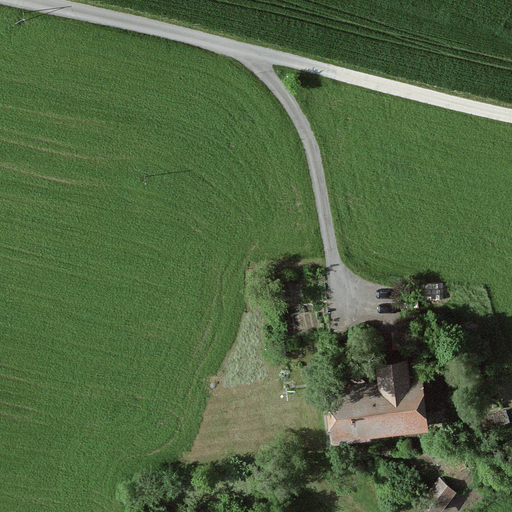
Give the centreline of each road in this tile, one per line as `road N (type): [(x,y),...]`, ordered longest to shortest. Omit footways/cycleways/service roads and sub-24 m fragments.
road 1 (unclassified): [(11,0),(335,72)]
road 2 (track): [(336,277),(308,129),(253,53)]
road 3 (track): [(335,72),(511,115)]
